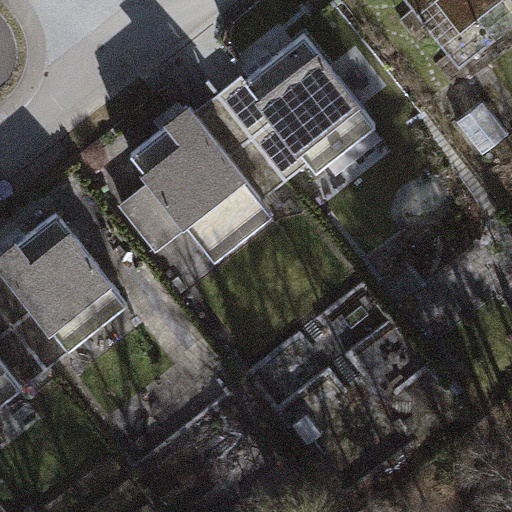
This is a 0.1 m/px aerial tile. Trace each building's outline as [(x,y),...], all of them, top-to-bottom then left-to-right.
[(511,0),(411,0),(455,57),(511,13),(511,0)] [(307,31),(245,78),(315,171),(377,124),(307,31)] [(245,78),(201,111),(271,204),(315,171),(245,78)] [(195,104),(131,152),(213,260),(277,212),(271,204),(201,111),(195,104)] [(51,205),(0,244),(0,259),(0,260),(71,350),(129,305),(51,205)] [(0,260),(0,354),(24,386),(71,350),(0,260)] [(0,354),(0,405),(24,386),(0,354)]
